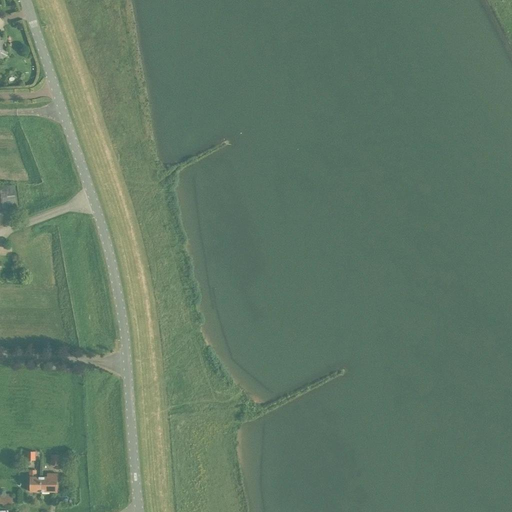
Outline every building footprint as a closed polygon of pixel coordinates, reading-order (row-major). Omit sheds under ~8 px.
[(0,208),(17,207),(14,186),(1,187),(0,187),(0,208)] [(27,452),(27,460),(35,460),(35,452),(27,452)] [(59,465),(60,455),(52,455),(52,465),(59,465)] [(30,492),(41,492),(41,477),(36,477),(36,470),(29,470),(29,477),(30,477),(30,492)] [(57,474),(47,474),(47,477),(41,477),(41,492),(57,492),(57,474)] [(0,495),(0,503),(3,504),(3,506),(12,505),(12,496),(0,495)]
